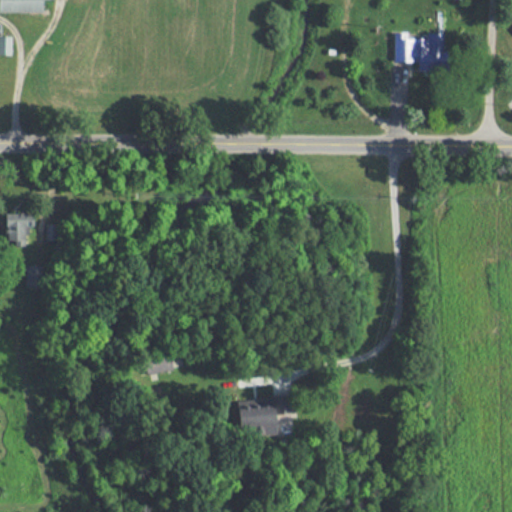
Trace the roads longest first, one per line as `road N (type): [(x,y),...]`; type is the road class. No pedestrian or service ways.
road 1 (residential): [(251,142),(511,145)]
road 2 (residential): [(0,144),(251,142)]
